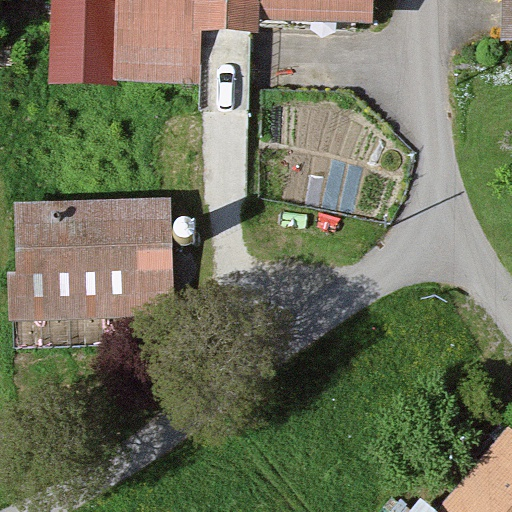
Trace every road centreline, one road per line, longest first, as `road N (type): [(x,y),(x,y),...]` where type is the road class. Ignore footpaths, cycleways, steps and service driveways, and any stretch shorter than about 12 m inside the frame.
road 1 (unclassified): [(437,225),(240,380),(27,511)]
road 2 (unclassified): [(437,225),(426,0)]
